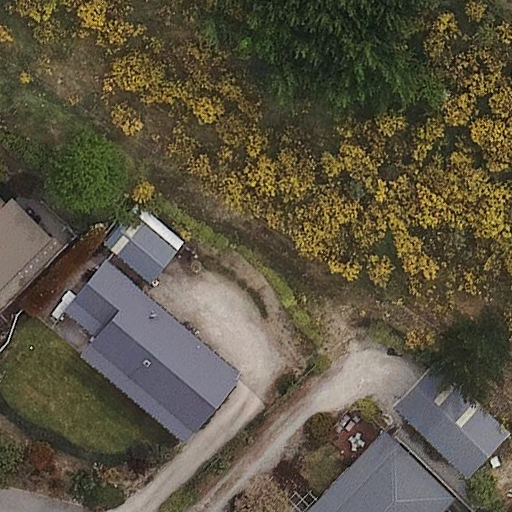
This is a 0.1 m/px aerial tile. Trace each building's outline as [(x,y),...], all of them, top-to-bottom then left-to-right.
[(0,283),(44,243),(8,204),(0,212),(0,283)] [(184,244),(141,205),(109,241),(152,280),(184,244)] [(108,260),(54,324),(185,434),(239,370),(108,260)] [(511,439),(511,431),(438,358),(397,398),(475,477),(511,439)] [(382,428),(304,511),(440,511),(456,495),(382,428)]
